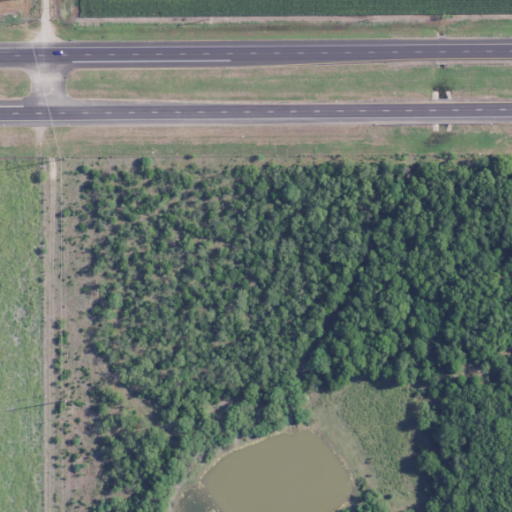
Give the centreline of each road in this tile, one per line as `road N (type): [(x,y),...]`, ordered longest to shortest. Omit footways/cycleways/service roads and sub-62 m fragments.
road 1 (trunk): [(511,49),(0,53)]
road 2 (trunk): [(0,110),(511,110)]
